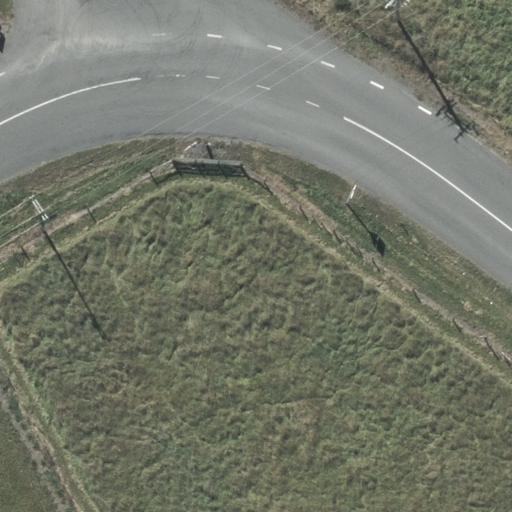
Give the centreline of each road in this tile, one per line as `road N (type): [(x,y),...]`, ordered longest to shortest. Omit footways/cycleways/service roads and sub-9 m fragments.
road 1 (tertiary): [(233,81),(333,109),(511,234)]
road 2 (tertiary): [(0,121),(84,88),(159,78),(233,81)]
